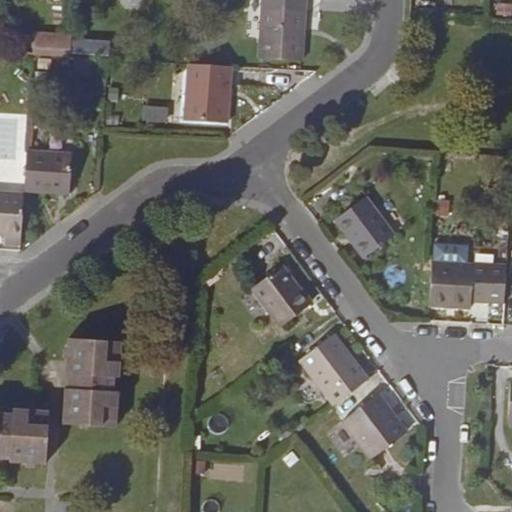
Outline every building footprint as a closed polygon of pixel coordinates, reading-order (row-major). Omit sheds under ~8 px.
[(302,60),(305,0),(261,0),(259,58),(302,60)] [(43,51),(44,33),(33,33),(33,50),(43,51)] [(44,33),(43,51),(70,53),(71,41),(71,35),(71,34),(44,33)] [(109,54),(109,43),(82,42),(71,41),(70,53),(109,54)] [(227,123),(231,66),(189,63),(184,120),(227,123)] [(0,119),(0,157),(14,158),(17,120),(0,119)] [(69,193),(72,154),(27,151),(24,190),(69,193)] [(21,244),(24,194),(0,192),(0,233),(5,234),(5,243),(21,244)] [(364,258),(394,234),(365,197),(335,220),(364,258)] [(434,240),(433,257),(468,259),(468,241),(434,240)] [(504,303),(506,265),(474,263),(474,264),(432,262),(429,305),(453,306),(471,308),(471,301),(504,303)] [(280,327),(311,304),(283,265),(252,288),(280,327)] [(387,282),(402,285),(405,269),(390,266),(387,282)] [(368,379),(334,334),(300,359),(334,404),(368,379)] [(65,388),(63,424),(116,427),(118,391),(113,390),(114,377),(119,377),(120,341),(67,339),(67,359),(69,359),(69,380),(68,388),(65,388)] [(371,459),(406,431),(378,393),(342,420),(371,459)] [(0,457),(10,458),(10,462),(46,464),(49,410),(13,408),(12,413),(0,412),(0,457)]
